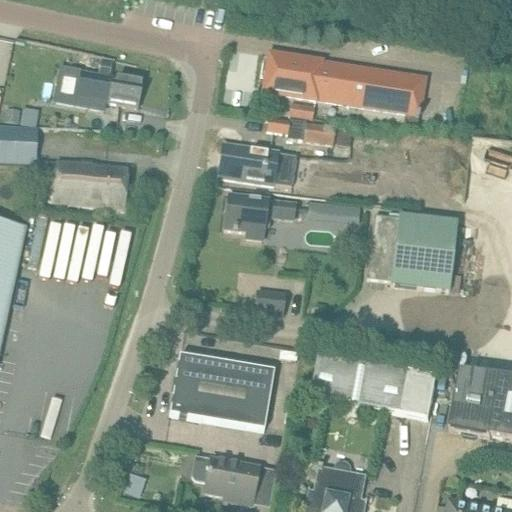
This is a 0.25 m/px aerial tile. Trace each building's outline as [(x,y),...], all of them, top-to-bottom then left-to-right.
[(263,95),(314,102),(319,66),(268,58),(268,62),(263,62),(260,78),(265,79),(263,95)] [(424,82),(319,66),(314,102),(405,116),(403,133),(416,135),(419,118),(421,102),(424,82)] [(75,100),(105,105),(137,111),(142,85),(110,80),(80,75),(75,100)] [(288,119),(312,123),(314,109),(290,106),(288,119)] [(22,110),(19,127),(35,130),(38,113),(22,110)] [(288,138),(289,124),(268,121),(266,135),(288,138)] [(289,124),(288,138),(287,141),(304,143),(307,126),(307,124),(289,122),(289,124)] [(307,126),(304,143),(304,145),(333,149),(335,130),(307,126)] [(0,129),(0,164),(35,166),(36,131),(0,129)] [(338,129),(335,148),(349,150),(352,131),(338,129)] [(296,160),(277,157),(277,155),(222,147),(217,181),(272,189),(272,187),(291,190),(296,160)] [(127,171),(107,169),(56,164),(52,204),(123,211),(127,171)] [(417,193),(415,213),(458,218),(460,197),(417,193)] [(265,220),(292,223),(294,206),(227,199),(223,234),(245,236),(244,241),(262,243),(265,220)] [(347,208),(345,225),(356,226),(358,209),(347,208)] [(456,225),(427,222),(398,218),(397,222),(373,219),(366,282),(390,285),(389,288),(448,295),(456,225)] [(51,277),(124,289),(133,236),(34,219),(24,277),(36,279),(34,291),(48,293),(51,277)] [(0,225),(0,338),(23,230),(0,225)] [(256,295),(254,317),(281,320),(284,298),(256,295)] [(314,305),(313,313),(323,315),(324,307),(314,305)] [(273,374),(178,359),(168,418),(263,434),(273,374)] [(397,417),(401,397),(406,374),(316,362),(309,400),(397,417)] [(511,380),(460,373),(448,433),(461,435),(463,439),(475,441),(478,439),(490,441),(490,439),(511,442),(511,380)] [(66,409),(62,432),(69,433),(77,389),(62,387),(63,380),(50,378),(45,405),(66,409)] [(210,462),(209,463),(194,460),(191,479),(194,484),(205,486),(203,496),(235,502),(234,506),(251,509),(258,471),(210,462)] [(365,478),(349,475),(349,473),(349,472),(349,470),(348,469),(347,467),(346,466),(343,464),(342,464),(339,464),(336,466),(334,468),(333,470),(332,471),(332,472),(317,469),(313,492),(307,491),(303,511),(363,511),(366,502),(361,501),(365,478)] [(124,495),(142,499),(146,479),(128,476),(124,495)] [(437,511),(511,511),(511,503),(498,501),(496,510),(448,501),(446,510),(438,508),(437,511)]
